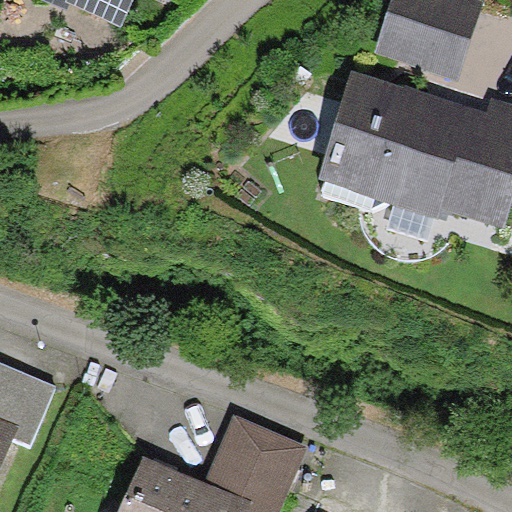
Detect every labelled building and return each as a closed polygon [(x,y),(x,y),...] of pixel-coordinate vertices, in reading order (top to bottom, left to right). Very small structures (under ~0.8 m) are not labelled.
[(126,1),(144,9),(147,0),(152,0),(173,9),(177,0),(9,0),(108,43),(126,1)] [(471,10),(436,0),(382,0),(362,68),(446,93),(471,10)] [(495,245),(511,186),(511,110),(484,103),(478,124),(347,87),(316,195),(495,245)] [(47,398),(0,377),(0,433),(14,440),(8,454),(21,460),(47,398)] [(221,422),(190,497),(226,511),(274,511),(298,454),(221,422)] [(0,472),(8,454),(14,440),(0,433),(0,472)] [(130,472),(112,511),(226,511),(190,497),(130,472)]
